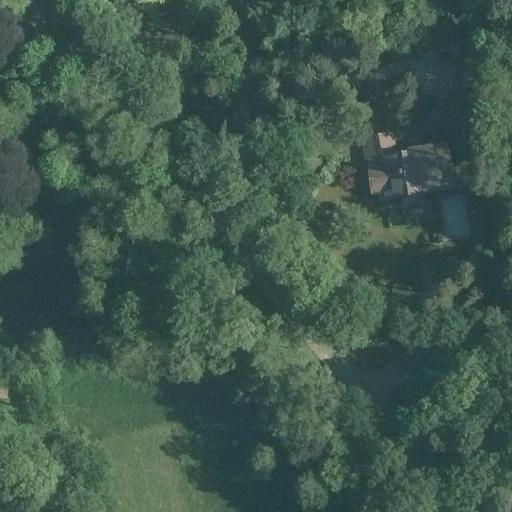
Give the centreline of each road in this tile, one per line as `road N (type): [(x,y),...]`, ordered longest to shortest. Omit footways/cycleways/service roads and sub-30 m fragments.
road 1 (tertiary): [(353,400),(17,0)]
road 2 (residential): [(353,400),(402,370),(452,355),(511,362)]
road 3 (tertiary): [(448,511),(353,400)]
